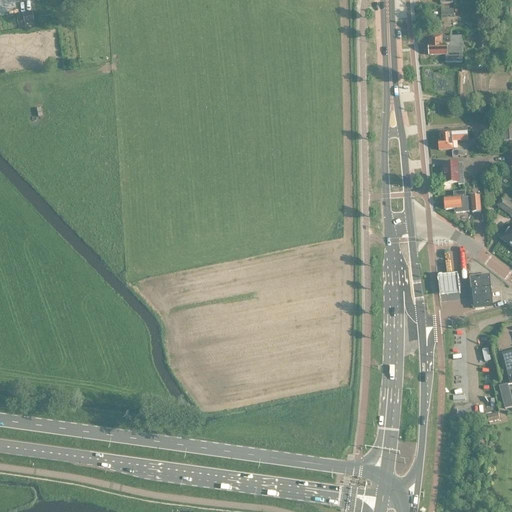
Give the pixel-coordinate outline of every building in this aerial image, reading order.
[(449,37),(442,38),(442,45),(447,45),(447,56),(446,56),(446,63),(462,63),(461,37),(449,37)] [(485,37),(478,37),(477,37),(478,50),(486,49),(485,37)] [(442,45),(442,38),(428,38),(429,56),(446,55),(446,56),(447,56),(447,45),(442,45)] [(503,142),(511,141),(511,122),(502,123),(503,142)] [(439,141),(438,142),(439,151),(453,150),(452,142),(467,141),(467,131),(439,133),(439,141)] [(443,165),(443,175),(442,175),(442,185),(458,184),(458,186),(464,185),(462,165),(457,166),(457,164),(443,165)] [(453,193),(454,198),(444,199),(444,204),(443,204),(443,209),(445,209),(445,210),(454,209),(455,213),(469,212),(469,210),(472,210),(472,213),(480,212),(479,197),(470,197),(471,198),(465,199),(464,192),(453,193)] [(511,207),(501,200),(497,206),(511,217),(511,207)] [(507,232),(501,240),(511,248),(511,226),(511,227),(509,226),(505,231),(507,232)] [(459,296),(456,275),(437,278),(439,298),(459,296)] [(469,277),(473,310),(492,308),(489,275),(469,277)] [(482,351),(484,362),(490,361),(487,349),(482,351)] [(511,352),(502,355),(510,385),(511,384),(511,352)] [(511,404),(510,398),(502,400),(504,409),(511,407),(511,404)] [(497,414),(487,416),(488,423),(498,420),(497,414)]
